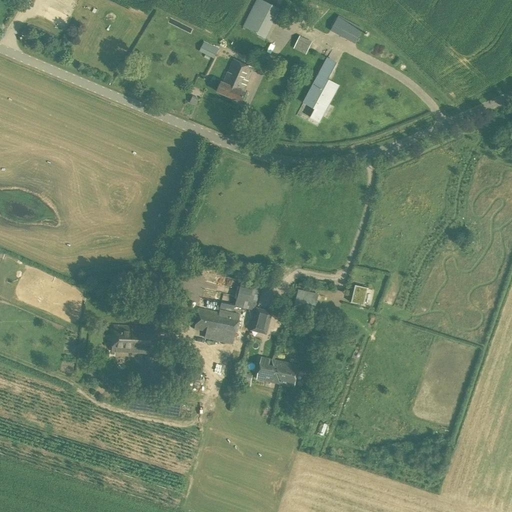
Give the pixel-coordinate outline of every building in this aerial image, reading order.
[(264,37),(278,9),(261,0),(255,0),(242,26),(264,37)] [(363,29),(355,24),(354,28),(348,39),(347,40),(355,44),(363,29)] [(297,51),(309,54),(312,42),(300,38),(297,51)] [(214,59),(219,49),(204,42),(199,51),(214,59)] [(243,92),(253,69),(233,60),(223,83),(221,82),(217,93),(241,103),(245,93),(243,92)] [(327,79),(329,75),(319,69),(302,102),(314,109),(309,117),(319,122),(339,85),(327,79)] [(218,312),(197,308),(197,309),(193,329),(233,338),(237,318),(244,320),(246,309),(253,311),(253,309),(255,309),(260,283),(241,279),(227,276),(221,302),(220,302),(218,312)] [(350,302),(364,305),(368,288),(354,285),(350,302)] [(373,305),(376,289),(369,288),(367,305),(373,305)] [(301,305),(303,295),(310,297),(308,306),(314,307),(317,295),(297,290),(295,303),(301,305)] [(154,318),(154,308),(138,307),(138,314),(141,314),(141,317),(154,318)] [(273,312),(255,308),(250,331),(267,335),(273,312)] [(151,354),(153,328),(112,325),(110,351),(151,354)] [(294,388),(299,365),(261,357),(256,380),(294,388)]
